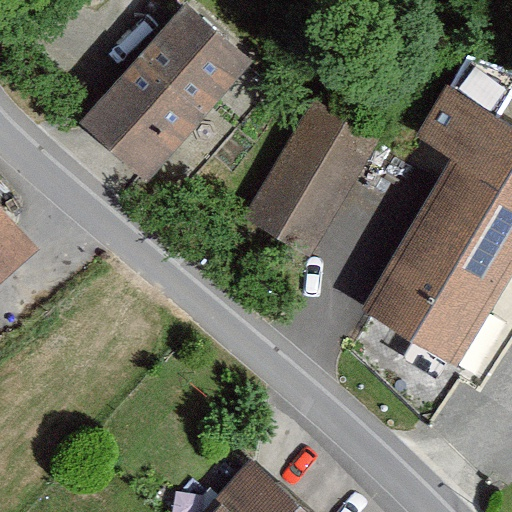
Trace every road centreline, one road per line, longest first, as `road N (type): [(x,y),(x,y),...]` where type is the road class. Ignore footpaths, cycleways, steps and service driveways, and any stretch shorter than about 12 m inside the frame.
road 1 (residential): [(0,134),(351,433),(432,511)]
road 2 (unknown): [(430,510),(511,401)]
